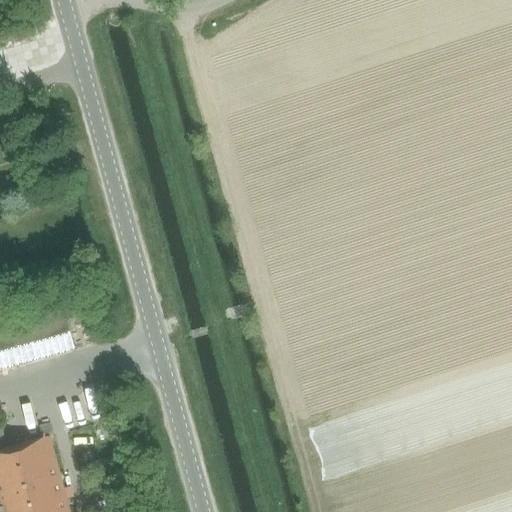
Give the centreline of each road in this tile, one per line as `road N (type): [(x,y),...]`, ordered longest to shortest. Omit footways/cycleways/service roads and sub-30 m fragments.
road 1 (track): [(270,511),(130,0)]
road 2 (secondary): [(202,511),(63,0)]
